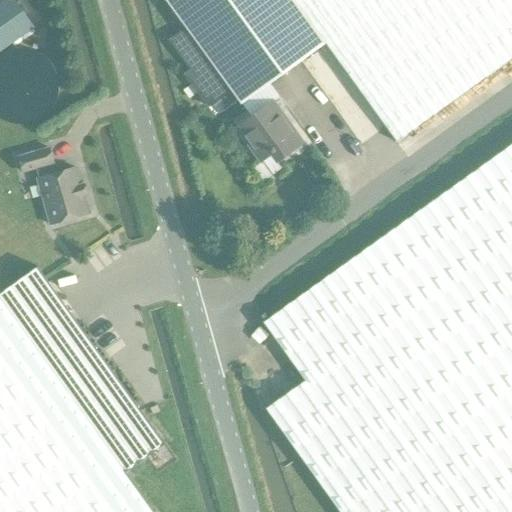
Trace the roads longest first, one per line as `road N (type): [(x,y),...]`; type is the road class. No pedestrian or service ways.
road 1 (unclassified): [(193,309),(236,290),(511,92)]
road 2 (unclassified): [(193,309),(108,0)]
road 3 (unclassified): [(248,511),(193,309)]
